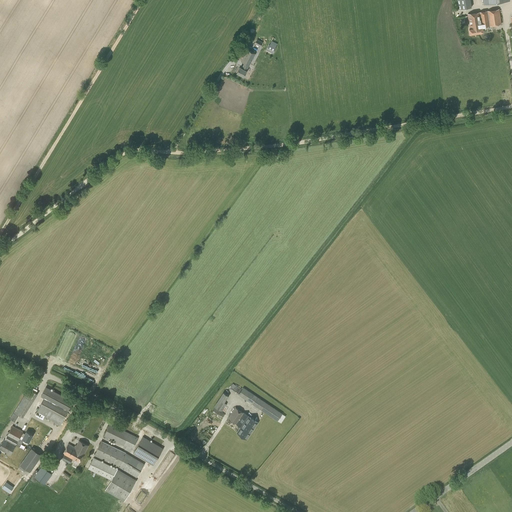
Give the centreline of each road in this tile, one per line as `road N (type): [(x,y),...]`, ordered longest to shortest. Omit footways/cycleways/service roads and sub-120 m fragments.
road 1 (track): [(511,106),(276,146),(126,151),(0,248)]
road 2 (unclassified): [(297,511),(136,419),(0,353)]
road 3 (track): [(0,233),(139,0)]
road 4 (tertiary): [(413,511),(511,441)]
